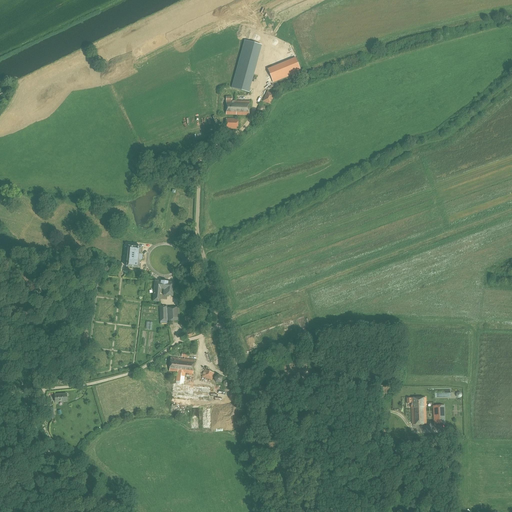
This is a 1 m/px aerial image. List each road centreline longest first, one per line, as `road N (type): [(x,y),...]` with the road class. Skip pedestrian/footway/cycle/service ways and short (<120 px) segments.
road 1 (unclassified): [(278,511),(202,254)]
road 2 (track): [(511,13),(264,83)]
road 3 (track): [(27,391),(130,373),(224,325)]
